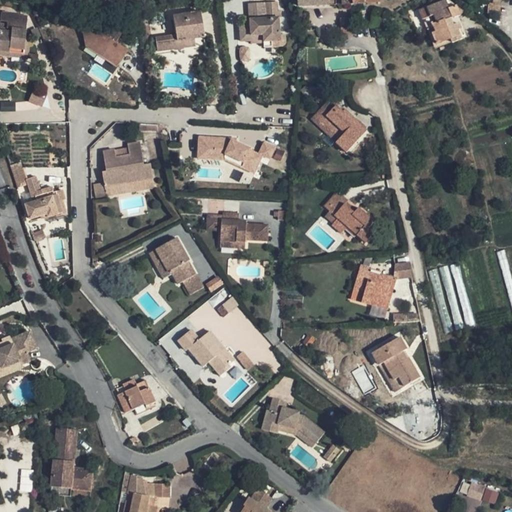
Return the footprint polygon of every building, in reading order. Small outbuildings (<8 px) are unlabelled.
[(447,0),(430,7),(433,14),(456,6),(449,0),(447,0)] [(498,14),(499,0),(494,0),(494,3),(489,3),(488,13),(498,14)] [(267,1),(251,3),(252,18),(248,18),(248,23),(241,24),(243,40),(253,39),(253,35),(264,33),(265,38),(265,41),(282,40),(282,45),(286,44),(287,44),(287,43),(288,42),(288,40),(287,33),(282,33),(280,16),(269,17),(267,1)] [(456,6),(433,14),(434,16),(436,24),(450,19),(458,16),(460,15),(456,6)] [(433,14),(430,7),(419,10),(426,29),(430,28),(434,26),(431,18),(434,16),(433,14)] [(156,36),(158,51),(191,46),(191,39),(196,38),(206,36),(202,10),(174,14),(177,33),(156,36)] [(9,20),(23,22),(24,15),(3,12),(2,20),(9,20)] [(354,17),(341,18),(341,25),(355,24),(354,17)] [(464,41),(458,26),(454,27),(450,19),(436,24),(437,25),(434,26),(430,28),(438,46),(451,41),(453,45),(464,41)] [(23,22),(9,20),(8,27),(13,28),(22,29),(23,22)] [(117,21),(109,34),(119,41),(127,28),(117,21)] [(355,24),(341,25),(342,34),(355,33),(355,24)] [(0,30),(0,50),(24,54),(26,43),(26,38),(27,30),(22,29),(13,28),(13,32),(0,30)] [(123,60),(128,51),(117,43),(107,36),(98,31),(84,34),(82,34),(84,45),(87,48),(117,68),(123,60)] [(107,36),(117,43),(119,41),(109,34),(107,36)] [(0,55),(24,59),(24,54),(0,50),(0,55)] [(46,94),(34,89),(29,101),(40,106),(46,94)] [(330,100),(315,117),(350,151),(368,133),(355,120),(353,123),(343,114),(330,100)] [(353,123),(355,120),(346,111),(343,114),(353,123)] [(350,151),(315,117),(311,121),(346,155),(350,151)] [(236,144),(224,139),(199,137),(198,156),(228,158),(229,157),(243,163),(243,165),(256,170),(262,157),(270,161),(275,149),(264,144),(259,155),(250,151),(251,150),(236,144)] [(113,152),(102,154),(106,174),(101,175),(103,186),(104,190),(153,180),(150,166),(144,167),(139,145),(126,147),(126,150),(128,158),(115,160),(114,153),(113,152)] [(128,158),(126,150),(114,153),(115,160),(128,158)] [(228,158),(198,156),(198,160),(227,162),(254,174),(256,170),(243,165),(243,163),(229,157),(228,158)] [(25,183),(24,181),(21,171),(11,174),(15,184),(17,190),(22,188),(21,184),(25,183)] [(25,183),(32,204),(42,200),(47,215),(44,215),(46,219),(56,215),(57,217),(66,214),(62,202),(65,200),(62,191),(53,194),(51,188),(40,191),(35,177),(24,181),(25,183)] [(106,199),(155,190),(153,180),(104,190),(106,199)] [(104,190),(103,186),(93,188),(96,201),(106,199),(104,190)] [(346,204),(336,195),(324,208),(337,220),(331,225),(342,235),(347,229),(365,245),(374,235),(369,231),(376,224),(360,210),(355,215),(345,206),(346,204)] [(32,204),(25,205),(29,220),(44,215),(47,215),(42,200),(32,204)] [(246,242),(269,243),(269,227),(247,226),(238,226),(238,222),(239,215),(222,214),(222,217),(222,221),(221,221),(220,233),(224,233),(223,243),(246,244),(246,242)] [(222,221),(222,217),(207,217),(206,232),(220,233),(221,221),(222,221)] [(42,232),(31,237),(35,244),(45,240),(42,232)] [(224,233),(220,233),(220,249),(245,250),(246,244),(223,243),(224,233)] [(175,275),(180,284),(182,283),(190,297),(203,289),(196,275),(189,263),(191,261),(178,238),(163,246),(164,248),(160,250),(159,248),(151,253),(158,264),(163,261),(169,273),(172,271),(175,275)] [(158,264),(166,280),(175,275),(172,271),(169,273),(163,261),(158,264)] [(396,264),(394,279),(398,280),(411,279),(408,263),(396,264)] [(370,268),(361,265),(354,290),(372,296),(370,304),(388,310),(398,280),(394,279),(382,275),(381,278),(368,274),(370,268)] [(210,291),(223,285),(219,277),(206,283),(210,291)] [(354,290),(351,299),(370,304),(372,296),(354,290)] [(218,312),(225,320),(230,316),(223,308),(218,312)] [(394,325),(408,324),(407,315),(394,315),(394,325)] [(99,331),(90,337),(93,342),(98,339),(100,337),(102,336),(99,331)] [(231,366),(235,362),(211,333),(200,342),(191,332),(179,343),(188,353),(190,351),(204,368),(210,364),(214,360),(224,371),(231,366)] [(0,345),(0,371),(21,364),(23,368),(32,364),(29,356),(39,352),(32,333),(12,341),(11,339),(1,343),(2,345),(0,345)] [(397,378),(402,388),(417,379),(406,359),(404,360),(400,353),(405,350),(398,338),(371,353),(378,365),(382,362),(392,380),(397,378)] [(98,339),(93,342),(97,347),(101,344),(98,339)] [(245,355),(238,360),(244,367),(250,362),(245,355)] [(335,359),(326,359),(326,378),(335,378),(335,359)] [(221,378),(226,374),(224,371),(214,360),(210,364),(221,378)] [(250,362),(244,367),(249,373),(255,368),(250,362)] [(378,365),(393,393),(402,388),(397,378),(392,380),(382,362),(378,365)] [(21,364),(0,371),(0,379),(24,371),(23,368),(21,364)] [(123,385),(126,391),(137,387),(136,385),(134,380),(123,385)] [(117,395),(124,413),(144,404),(145,407),(155,403),(145,381),(136,385),(137,387),(126,391),(117,395)] [(343,388),(354,395),(357,391),(346,383),(343,388)] [(270,413),(281,415),(283,409),(283,406),(284,403),(273,400),(270,413)] [(290,412),(283,409),(281,415),(278,425),(299,431),(316,444),(324,434),(304,418),(298,417),(298,414),(290,412)] [(270,413),(267,412),(262,431),(276,434),(277,431),(278,425),(281,415),(270,413)] [(187,421),(182,425),(187,431),(192,427),(187,421)] [(299,431),(278,425),(277,431),(295,437),(312,449),(316,444),(299,431)] [(74,469),(77,431),(57,430),(52,488),(72,490),(92,491),(94,470),(74,469)] [(509,438),(490,436),(487,464),(506,466),(509,438)] [(325,459),(331,464),(340,452),(334,447),(325,459)] [(20,469),(21,491),(32,491),(32,469),(20,469)] [(146,511),(148,505),(150,496),(145,495),(142,477),(131,475),(128,492),(135,493),(133,502),(127,501),(124,511),(146,511)] [(170,482),(154,483),(155,496),(171,495),(170,482)] [(467,496),(481,500),(485,486),(470,482),(467,496)] [(482,500),(494,504),(499,492),(486,487),(482,500)] [(72,490),(52,488),(52,495),(58,496),(72,497),(72,490)] [(265,511),(272,501),(258,492),(250,502),(249,501),(243,509),(245,510),(243,511),(265,511)]
